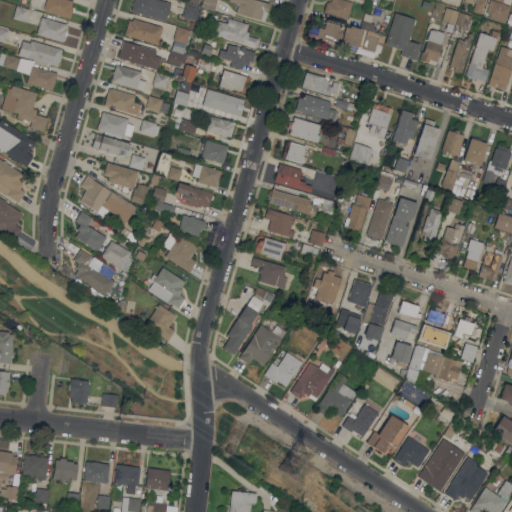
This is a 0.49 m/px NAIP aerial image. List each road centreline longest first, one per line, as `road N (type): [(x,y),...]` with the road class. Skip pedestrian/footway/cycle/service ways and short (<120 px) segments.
road 1 (residential): [(297,0),(206,322),(193,511)]
road 2 (residential): [(106,0),(58,175),(50,253)]
road 3 (residential): [(420,511),(232,385),(203,384)]
road 4 (residential): [(511,121),(284,47)]
road 5 (residential): [(202,437),(0,416)]
road 6 (residential): [(511,307),(333,246)]
